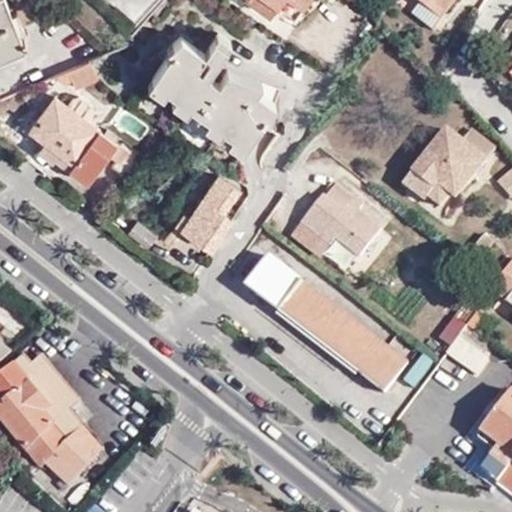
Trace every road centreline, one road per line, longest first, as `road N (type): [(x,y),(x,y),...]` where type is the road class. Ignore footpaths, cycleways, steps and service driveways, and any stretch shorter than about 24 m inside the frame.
road 1 (primary): [(372,511),(165,347),(54,272)]
road 2 (primary): [(54,272),(328,511)]
road 3 (residential): [(511,124),(464,63),(506,0)]
